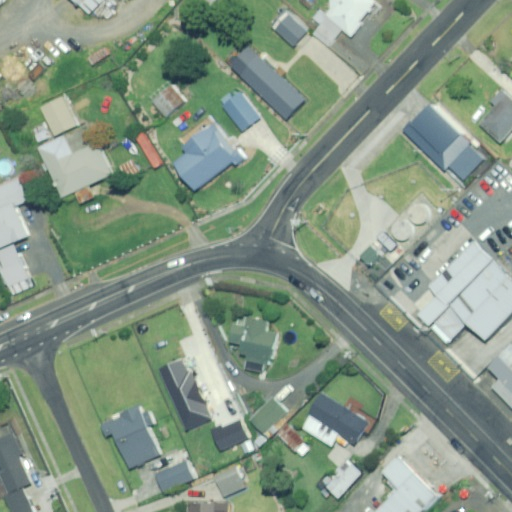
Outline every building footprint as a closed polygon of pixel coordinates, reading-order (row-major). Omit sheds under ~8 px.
[(75,0),(87,13),(101,0),(75,0)] [(319,3),(316,0),(304,0),(302,2),(311,11),(319,3)] [(379,4),(374,0),(335,0),(331,5),(336,9),(331,16),(323,10),(316,19),(324,26),(317,35),(332,47),(346,30),(355,38),(366,25),(364,23),(379,4)] [(316,36),(287,7),(271,22),(300,52),(316,36)] [(114,55),(109,48),(91,59),(96,66),(114,55)] [(310,98),(263,57),(245,78),(291,119),(310,98)] [(328,89),(320,83),(309,98),(318,104),(328,89)] [(188,99),(175,86),(156,104),(169,117),(188,99)] [(511,135),(511,96),(501,86),(490,98),(501,108),(485,126),(504,144),(511,135)] [(235,128),(240,124),(246,133),(265,120),(246,93),(228,106),(233,113),(227,117),(235,128)] [(81,126),(67,98),(45,110),(59,137),(81,126)] [(464,144),(424,104),(397,131),(437,171),(464,144)] [(47,124),(35,129),(42,144),(54,139),(47,124)] [(240,167),(252,158),(245,149),(241,152),(221,124),(189,148),(193,154),(180,164),(200,191),(238,163),(240,167)] [(165,165),(145,131),(138,136),(158,169),(165,165)] [(68,198),(79,193),(85,205),(99,199),(94,186),(116,175),(102,144),(79,155),(71,138),(45,150),(68,198)] [(144,173),(138,160),(123,167),(130,180),(144,173)] [(34,200),(24,177),(0,188),(0,211),(0,212),(0,244),(2,250),(33,237),(19,207),(34,200)] [(511,303),(511,284),(467,241),(420,289),(428,296),(411,313),(442,342),(458,326),(475,342),(511,303)] [(32,279),(18,246),(0,254),(0,259),(12,288),(32,279)] [(385,257),(374,247),(363,259),(373,269),(385,257)] [(280,334),(276,333),(271,332),(273,323),(252,319),(250,328),(237,326),(234,343),(247,345),(245,355),(252,356),(249,370),(268,374),(271,360),(275,361),(280,334)] [(511,359),(491,381),(511,401),(511,359)] [(196,373),(194,368),(178,375),(198,424),(222,414),(203,370),(196,373)] [(316,440),(319,435),(338,445),(343,436),(361,446),(376,420),(327,393),(308,429),(305,434),(316,440)] [(291,413),(278,400),(255,422),(269,436),(291,413)] [(150,416),(147,408),(107,425),(113,438),(121,434),(136,469),(167,456),(154,427),(161,424),(156,413),(150,416)] [(253,438),(244,420),(226,429),(234,447),(253,438)] [(310,442),(294,426),(283,437),(300,453),(310,442)] [(17,434),(0,441),(0,476),(4,475),(12,495),(28,488),(36,484),(24,456),(26,456),(17,434)] [(166,472),(162,474),(171,492),(201,478),(191,457),(165,469),(166,472)] [(419,511),(436,495),(396,457),(379,474),(394,488),(371,511),(419,511)] [(339,473),(342,477),(331,488),(344,500),(367,474),(355,463),(349,469),(345,466),(339,473)] [(249,488),(239,468),(218,478),(227,498),(249,488)] [(38,511),(28,488),(12,495),(8,497),(14,511),(38,511)]
